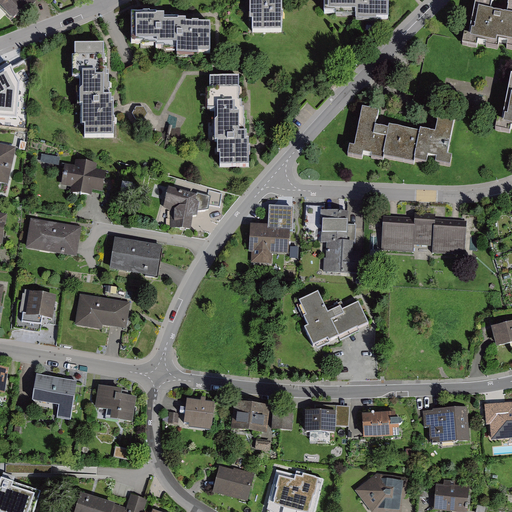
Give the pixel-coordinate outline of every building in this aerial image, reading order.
[(35,0),(0,0),(0,4),(16,20),(36,0),(35,0)] [(250,0),(250,3),(254,3),(254,33),(283,33),(282,0),(250,0)] [(324,0),(324,5),(354,6),(354,15),(389,16),(389,0),(324,0)] [(497,0),(480,0),(474,39),(467,37),(465,47),(478,49),(479,43),(500,47),(501,43),(510,44),(509,50),(511,50),(511,5),(510,17),(495,14),(497,0)] [(159,16),(135,17),(136,42),(156,42),(157,48),(180,47),(180,58),(201,58),(201,55),(213,55),(212,26),(181,27),(180,20),(160,21),(159,16)] [(105,48),(77,48),(76,79),(85,80),(84,138),(113,139),(114,97),(110,97),(111,78),(105,77),(105,48)] [(10,66),(0,71),(0,117),(18,120),(21,86),(10,66)] [(241,80),(214,80),(214,94),(210,94),(211,113),(216,113),(216,146),(222,146),(222,171),(248,170),(248,136),(244,135),(244,106),(241,106),(241,80)] [(511,95),(507,124),(500,122),(498,132),(511,134),(511,127),(511,95)] [(136,108),(135,120),(146,120),(146,108),(136,108)] [(382,113),(366,110),(358,150),(352,148),(350,157),(365,160),(366,156),(376,157),(375,161),(387,163),(387,161),(416,166),(416,162),(429,165),(430,158),(439,160),(438,166),(453,169),(455,159),(450,158),(457,118),(442,116),(439,134),(424,131),(423,134),(393,128),(393,132),(379,129),(382,113)] [(0,185),(8,188),(17,149),(0,145),(0,185)] [(76,169),(67,168),(64,188),(74,189),(74,195),(93,198),(93,193),(104,194),(107,173),(97,172),(97,166),(77,163),(76,169)] [(211,198),(171,189),(166,209),(172,213),(171,229),(191,232),(194,219),(198,219),(198,213),(211,213),(211,198)] [(269,209),(268,227),(251,227),(249,253),(252,253),(251,264),(272,265),(272,254),(289,255),(290,233),(293,233),(294,210),(291,210),(269,209)] [(349,215),(324,213),(322,242),(329,242),(328,273),(361,274),(362,255),(354,254),(355,244),(348,244),(349,215)] [(416,215),(416,219),(383,218),(382,253),(414,255),(415,247),(433,248),(433,256),(465,257),(467,222),(434,220),(435,216),(416,215)] [(31,220),(26,250),(77,259),(82,229),(31,220)] [(110,271),(158,279),(163,248),(115,240),(110,271)] [(330,314),(319,293),(301,302),(309,316),(306,318),(312,328),(307,331),(315,347),(330,341),(332,344),(371,325),(360,304),(345,312),(343,308),(330,314)] [(59,299),(32,294),(28,317),(55,322),(59,299)] [(132,304),(83,295),(77,327),(104,332),(105,327),(127,331),(132,304)] [(511,326),(495,330),(500,349),(511,346),(511,326)] [(0,370),(0,396),(5,398),(9,372),(0,370)] [(71,422),(77,383),(37,377),(32,404),(59,408),(57,420),(71,422)] [(124,392),(101,388),(98,411),(114,413),(112,423),(136,426),(139,401),(123,398),(124,392)] [(217,404),(192,400),(187,427),(213,432),(217,404)] [(272,409),(237,404),(233,431),(268,436),(272,409)] [(336,429),(349,430),(350,408),(337,407),(336,429)] [(430,430),(431,444),(438,444),(438,447),(470,444),(467,408),(433,411),(433,412),(423,413),(425,430),(430,430)] [(506,410),(488,413),(491,429),(495,428),(498,443),(511,440),(511,413),(507,415),(506,410)] [(305,435),(335,436),(335,435),(336,429),(336,419),(336,414),(306,413),(306,415),(305,435)] [(290,430),(290,414),(274,414),(274,430),(290,430)] [(362,417),(364,441),(400,439),(399,422),(393,422),(392,415),(362,417)] [(116,448),(114,459),(129,462),(131,451),(116,448)] [(220,468),(213,495),(248,504),(255,476),(234,470),(234,472),(220,468)] [(277,511),(315,511),(318,504),(323,486),(283,475),(274,511),(277,511)] [(402,511),(406,478),(380,476),(357,494),(372,511),(402,511)] [(38,511),(44,494),(0,479),(0,511),(38,511)] [(434,511),(467,511),(470,488),(436,486),(434,511)] [(128,511),(83,497),(78,511),(145,511),(149,501),(132,496),(128,511)]
